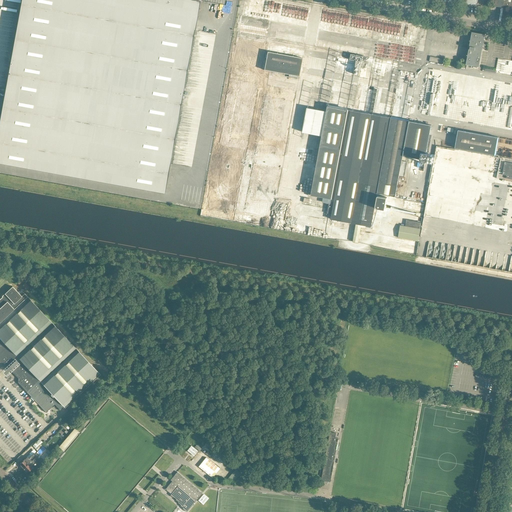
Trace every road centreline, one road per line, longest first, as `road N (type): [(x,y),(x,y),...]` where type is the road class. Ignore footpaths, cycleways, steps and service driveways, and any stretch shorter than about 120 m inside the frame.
road 1 (unknown): [(0,171),(159,194),(184,186),(199,166),(234,0)]
road 2 (unclassified): [(25,502),(116,402),(184,458)]
road 3 (unclassified): [(511,30),(345,0)]
road 4 (unclassified): [(324,496),(220,486),(184,458)]
road 5 (unclassified): [(486,511),(511,371)]
